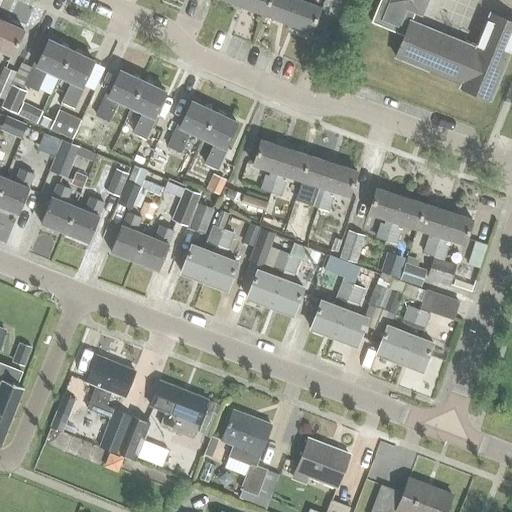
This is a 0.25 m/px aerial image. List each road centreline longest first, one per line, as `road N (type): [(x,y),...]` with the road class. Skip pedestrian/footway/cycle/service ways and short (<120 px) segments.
road 1 (unclassified): [(511,161),(100,0)]
road 2 (residential): [(442,432),(77,294)]
road 3 (residential): [(442,432),(511,241)]
road 4 (residential): [(0,460),(21,443),(77,294)]
